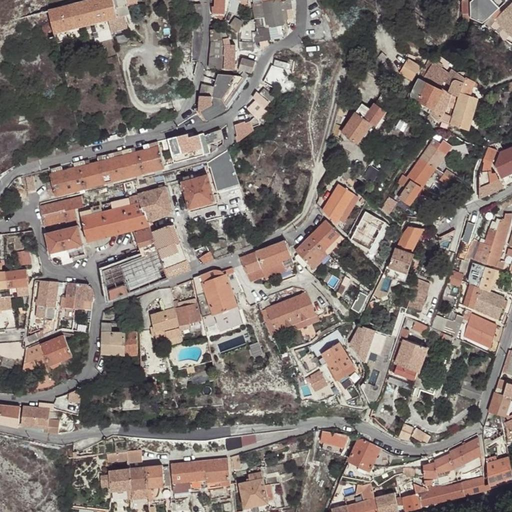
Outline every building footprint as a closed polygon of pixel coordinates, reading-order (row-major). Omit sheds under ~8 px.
[(62,7),(49,11),(55,33),(129,14),(124,0),(80,0),(82,2),(65,7),(62,7)] [(213,0),(213,6),(211,6),(211,14),(214,14),(220,17),(224,12),(224,0),(213,0)] [(281,31),(284,30),(282,20),(293,18),(290,0),(254,0),(255,4),(255,9),(256,29),(257,35),(281,31)] [(511,3),(503,15),(496,20),(511,35),(511,3)] [(196,9),(188,9),(188,23),(196,23),(196,9)] [(209,55),(207,68),(222,69),(224,47),(223,47),(224,41),(222,40),(221,28),(208,30),(210,42),(209,55)] [(281,31),(257,35),(258,41),(282,37),(281,31)] [(238,42),(239,51),(253,51),(252,42),(238,42)] [(426,56),(428,51),(421,48),(419,53),(420,54),(419,56),(423,58),(424,55),(426,56)] [(379,68),(388,58),(382,54),(373,64),(379,68)] [(247,75),(248,73),(250,73),(254,62),(241,58),(236,71),(245,72),(245,74),(232,91),(235,92),(247,75)] [(408,58),(399,73),(412,81),(421,66),(408,58)] [(422,76),(412,95),(417,98),(417,99),(419,101),(428,84),(443,92),(444,89),(441,87),(443,85),(449,74),(430,60),(421,75),(422,76)] [(382,74),(388,80),(392,76),(386,70),(382,74)] [(198,103),(196,113),(204,119),(210,119),(228,110),(222,99),(232,82),(230,80),(233,73),(217,72),(213,85),(203,83),(201,87),(199,94),(198,103)] [(463,80),(465,76),(464,77),(460,75),(455,74),(451,72),(449,74),(443,85),(452,89),(453,78),(463,80)] [(465,76),(463,80),(460,92),(461,93),(471,96),(474,81),(465,76)] [(452,89),(452,93),(455,95),(458,95),(460,92),(463,80),(453,78),(452,89)] [(443,92),(428,84),(419,101),(433,108),(435,109),(443,92)] [(443,85),(441,87),(444,89),(450,93),(452,93),(452,89),(443,85)] [(433,108),(431,113),(439,120),(445,112),(449,107),(455,95),(452,93),(450,93),(444,89),(443,92),(435,109),(433,108)] [(267,91),(250,106),(260,116),(267,110),(266,109),(275,98),(267,91)] [(479,99),(471,96),(461,93),(451,124),(470,130),(479,99)] [(407,99),(431,113),(427,109),(417,104),(419,101),(417,99),(417,98),(412,95),(410,94),(407,99)] [(351,104),(341,100),(338,112),(345,115),(347,115),(351,104)] [(427,109),(431,113),(433,108),(419,101),(417,104),(427,109)] [(371,109),(363,104),(342,134),(359,145),(373,125),(378,128),(388,113),(374,104),(371,109)] [(451,115),(445,112),(439,120),(449,124),(451,115)] [(344,118),(337,115),(335,122),(342,124),(344,118)] [(244,122),(235,127),(237,134),(253,127),(250,121),(245,123),(244,122)] [(341,127),(334,125),(332,135),(336,137),(339,131),(340,131),(341,127)] [(221,129),(205,134),(207,142),(223,137),(221,129)] [(168,145),(170,144),(175,163),(190,158),(205,154),(199,133),(186,137),(177,140),(176,136),(159,141),(163,155),(167,153),(166,148),(169,148),(168,145)] [(84,146),(83,143),(34,156),(24,159),(24,165),(84,149),(84,146)] [(431,143),(422,157),(437,167),(448,152),(443,149),(431,143)] [(52,182),(46,184),(50,198),(77,191),(164,167),(159,147),(150,149),(149,144),(143,146),(144,151),(131,154),(130,149),(123,151),(125,156),(115,159),(113,153),(104,156),(106,161),(86,166),(84,161),(73,164),(75,169),(71,170),(63,173),(61,167),(51,169),(53,175),(50,176),(52,182)] [(483,163),(481,175),(494,174),(492,166),(497,150),(490,146),(483,163)] [(511,172),(511,148),(501,153),(496,165),(502,178),(504,177),(511,172)] [(228,149),(208,162),(211,175),(216,193),(217,194),(241,188),(240,185),(228,149)] [(408,177),(413,180),(423,187),(425,185),(437,167),(422,157),(408,177)] [(276,170),(285,174),(286,170),(288,166),(280,163),(276,170)] [(336,170),(338,172),(343,178),(348,173),(351,170),(344,163),(336,170)] [(163,177),(164,182),(179,178),(177,173),(163,177)] [(348,173),(343,178),(354,189),(359,185),(348,173)] [(447,175),(445,173),(443,176),(453,183),(455,181),(447,175)] [(481,175),(480,198),(504,187),(498,174),(494,174),(481,175)] [(182,183),(186,198),(189,209),(215,202),(208,176),(182,183)] [(25,178),(28,193),(35,192),(32,177),(25,178)] [(149,179),(139,182),(141,188),(151,186),(149,179)] [(290,180),(284,179),(282,187),(287,189),(290,180)] [(413,180),(410,184),(407,188),(401,197),(412,203),(423,187),(413,180)] [(127,191),(138,189),(135,181),(126,184),(127,191)] [(249,181),(240,185),(241,188),(246,202),(253,199),(250,191),(255,185),(249,181)] [(181,200),(186,198),(182,183),(177,184),(181,200)] [(399,199),(401,197),(407,188),(402,184),(395,196),(399,199)] [(322,211),(335,224),(354,195),(339,185),(322,211)] [(140,196),(148,220),(151,220),(173,212),(166,188),(164,187),(139,193),(140,196)] [(448,200),(435,193),(433,195),(447,202),(448,200)] [(136,230),(150,226),(148,220),(140,196),(131,198),(118,201),(113,202),(114,209),(108,210),(96,213),(93,214),(92,209),(83,211),(80,212),(87,241),(91,240),(136,230)] [(43,221),(44,226),(51,224),(65,221),(76,218),(74,208),(83,206),(81,197),(39,207),(43,221)] [(505,199),(499,202),(503,211),(511,205),(511,204),(507,197),(505,199)] [(366,212),(351,240),(370,251),(386,223),(380,219),(376,218),(375,216),(371,215),(366,212)] [(482,252),(480,260),(480,262),(486,263),(494,266),(498,267),(511,222),(501,218),(501,219),(500,223),(498,230),(490,228),(485,242),(484,247),(482,252)] [(312,237),(325,251),(340,235),(326,221),(312,237)] [(492,221),(490,228),(498,230),(500,223),(497,223),(492,221)] [(474,224),(466,222),(462,234),(470,236),(474,224)] [(167,278),(189,270),(188,268),(189,264),(177,225),(155,232),(152,233),(158,250),(167,278)] [(63,230),(46,234),(51,253),(65,250),(83,245),(78,226),(63,230)] [(144,255),(158,250),(152,233),(150,226),(136,230),(140,241),(144,255)] [(406,233),(397,248),(412,253),(420,237),(427,239),(428,229),(410,227),(406,233)] [(325,251),(328,255),(344,240),(344,239),(340,235),(325,251)] [(310,266),(325,251),(312,237),(301,247),(296,252),(300,257),(310,266)] [(466,260),(469,261),(477,239),(474,238),(466,260)] [(241,262),(249,281),(262,276),(263,280),(292,270),(294,266),(284,241),(270,247),(239,258),(241,262)] [(85,255),(83,245),(65,250),(67,257),(66,258),(67,262),(73,261),(73,258),(82,256),(85,255)] [(392,262),(389,266),(390,267),(408,273),(415,255),(412,253),(397,248),(396,248),(392,262)] [(136,291),(167,278),(158,250),(144,255),(111,268),(103,271),(109,301),(136,291)] [(15,253),(17,267),(32,265),(30,251),(15,253)] [(314,270),(328,255),(325,251),(310,266),(314,270)] [(211,255),(202,258),(205,263),(213,259),(211,255)] [(470,261),(469,261),(466,260),(463,259),(459,271),(464,273),(466,265),(468,265),(470,261)] [(477,273),(473,283),(491,290),(492,286),(496,270),(493,268),(479,264),(478,265),(477,273)] [(405,281),(408,273),(390,267),(387,274),(405,281)] [(231,269),(225,272),(234,296),(243,293),(233,269),(231,269)] [(28,270),(24,271),(8,274),(9,288),(18,288),(30,286),(28,272),(28,270)] [(234,296),(225,272),(221,273),(220,272),(215,271),(211,272),(207,273),(199,276),(206,294),(214,315),(213,315),(213,316),(238,307),(234,296)] [(511,273),(505,272),(501,285),(511,288),(511,273)] [(463,276),(451,273),(450,277),(461,281),(463,276)] [(0,289),(9,288),(8,274),(3,274),(0,274),(0,289)] [(193,278),(198,298),(203,296),(206,294),(199,276),(193,278)] [(431,283),(418,279),(414,293),(426,297),(431,283)] [(42,281),(40,295),(39,305),(41,306),(53,307),(56,307),(59,282),(42,281)] [(473,283),(471,282),(464,304),(500,319),(506,297),(490,291),(491,290),(473,283)] [(69,283),(68,290),(66,308),(76,309),(83,310),(84,303),(84,298),(85,285),(69,283)] [(85,285),(84,298),(84,303),(93,304),(93,293),(92,290),(89,287),(85,285)] [(30,295),(30,286),(18,288),(19,297),(30,295)] [(360,291),(351,308),(359,313),(368,296),(360,291)] [(306,294),(266,311),(276,333),(317,316),(306,294)] [(160,313),(175,309),(174,305),(171,296),(157,300),(160,312),(160,313)] [(198,298),(200,309),(205,307),(207,307),(203,296),(198,298)] [(371,300),(364,314),(369,317),(376,302),(371,300)] [(178,325),(179,325),(200,321),(196,304),(178,308),(175,309),(176,313),(178,325)] [(41,306),(39,305),(39,310),(43,311),(42,317),(47,317),(47,312),(53,312),(53,307),(41,306)] [(200,309),(202,317),(209,315),(207,309),(206,310),(205,307),(200,309)] [(76,309),(66,308),(66,320),(75,321),(76,309)] [(172,314),(176,313),(175,309),(160,313),(160,312),(151,314),(155,330),(165,328),(175,325),(172,314)] [(276,333),(266,311),(261,313),(274,342),(320,323),(317,316),(276,333)] [(465,336),(491,347),(494,338),(498,325),(472,314),(465,336)] [(449,319),(447,319),(444,326),(459,331),(462,322),(454,319),(453,321),(449,319)] [(427,325),(415,321),(412,329),(413,329),(425,334),(426,331),(428,326),(427,325)] [(394,338),(366,322),(353,346),(380,361),(394,338)] [(102,324),(102,333),(112,333),(112,323),(102,324)] [(432,327),(428,326),(426,331),(434,335),(436,329),(432,327)] [(444,326),(442,332),(447,334),(455,337),(457,338),(459,331),(444,326)] [(165,328),(155,330),(158,340),(167,337),(165,328)] [(405,340),(406,340),(409,331),(409,330),(405,328),(401,339),(404,341),(405,340)] [(442,332),(436,329),(434,335),(441,338),(442,332)] [(45,336),(43,331),(28,337),(31,342),(45,336)] [(136,331),(125,333),(125,354),(137,353),(136,331)] [(340,344),(344,341),(338,332),(312,348),(318,358),(322,356),(340,381),(356,370),(347,356),(340,344)] [(112,333),(102,333),(102,354),(125,354),(125,333),(112,333)] [(455,337),(447,334),(445,339),(454,342),(455,337)] [(61,361),(64,367),(75,362),(65,338),(64,336),(53,341),(61,361)] [(75,344),(88,346),(89,337),(76,336),(75,344)] [(498,349),(501,341),(494,338),(491,347),(498,349)] [(428,348),(406,340),(405,340),(404,341),(396,364),(397,364),(417,372),(419,372),(428,348)] [(50,365),(61,361),(53,341),(44,344),(42,345),(50,365)] [(285,355),(287,354),(283,344),(276,347),(281,357),(285,355)] [(485,350),(473,345),(470,352),(482,357),(485,350)] [(29,350),(31,356),(41,352),(39,346),(29,350)] [(14,371),(15,361),(5,359),(3,369),(14,371)] [(414,381),(417,372),(397,364),(394,373),(414,381)] [(328,384),(320,371),(309,377),(316,391),(328,384)] [(56,387),(58,386),(49,376),(40,374),(40,381),(38,385),(34,387),(34,394),(54,390),(56,387)] [(500,379),(497,388),(505,390),(507,382),(500,379)] [(481,402),(486,388),(468,382),(463,397),(481,402)] [(156,399),(154,385),(146,386),(147,400),(156,399)] [(139,409),(137,387),(122,389),(124,411),(139,409)] [(73,400),(81,401),(82,390),(81,390),(74,392),(73,400)] [(496,392),(490,412),(496,414),(498,415),(499,414),(501,415),(507,416),(511,400),(511,397),(504,395),(496,392)] [(0,424),(18,428),(19,425),(22,408),(2,406),(0,406),(0,424)] [(48,428),(49,419),(50,412),(51,409),(48,409),(24,408),(21,426),(48,428)] [(496,414),(490,412),(485,426),(491,428),(496,414)] [(511,421),(510,416),(507,416),(501,415),(503,432),(504,437),(505,445),(506,447),(511,444),(511,436),(506,424),(511,421)] [(338,436),(323,432),(320,442),(324,443),(322,452),(340,458),(349,437),(338,434),(338,436)] [(504,437),(503,432),(490,439),(492,443),(504,437)] [(256,435),(241,437),(242,450),(257,445),(256,435)] [(227,453),(242,450),(241,437),(225,439),(227,453)] [(505,445),(504,437),(492,443),(491,444),(493,452),(505,445)] [(481,454),(479,438),(465,445),(451,452),(451,453),(454,467),(481,454)] [(358,442),(349,461),(370,470),(372,464),(380,448),(364,440),(363,440),(360,440),(358,442)] [(385,450),(380,448),(372,464),(377,466),(385,450)] [(299,451),(289,453),(291,460),(301,458),(299,451)] [(128,454),(127,452),(108,454),(109,464),(128,462),(128,454)] [(141,452),(128,454),(128,462),(129,466),(142,465),(141,452)] [(424,464),(424,474),(438,475),(438,472),(448,469),(454,467),(451,453),(447,455),(440,457),(435,463),(424,464)] [(511,478),(508,458),(487,464),(489,484),(511,478)] [(230,481),(228,461),(205,463),(207,482),(207,484),(230,481)] [(207,482),(205,463),(188,465),(190,483),(193,483),(207,482)] [(190,483),(188,465),(171,467),(172,485),(190,483)] [(162,468),(145,470),(147,490),(164,488),(163,481),(162,468)] [(145,470),(130,471),(131,491),(147,490),(145,470)] [(131,491),(130,471),(108,473),(110,493),(131,491)] [(461,483),(464,497),(485,492),(484,478),(466,482),(461,483)] [(511,485),(511,478),(489,484),(489,491),(490,492),(511,485)] [(245,509),(268,503),(263,480),(239,485),(245,509)] [(423,507),(464,497),(461,483),(442,488),(428,491),(420,493),(423,507)] [(413,485),(416,495),(420,493),(428,491),(428,488),(413,485)] [(405,511),(423,507),(420,493),(416,495),(403,498),(404,504),(405,511)] [(178,510),(186,509),(185,500),(177,501),(178,510)] [(385,511),(399,511),(398,505),(397,501),(384,505),(385,511)]
